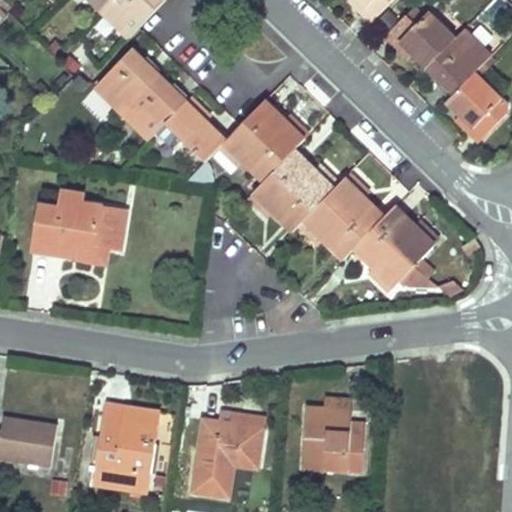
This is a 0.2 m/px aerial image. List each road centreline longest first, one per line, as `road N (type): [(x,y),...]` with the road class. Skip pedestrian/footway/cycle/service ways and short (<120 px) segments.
road 1 (residential): [(511,322),(189,361),(0,333)]
road 2 (residential): [(267,0),(459,188),(511,216)]
